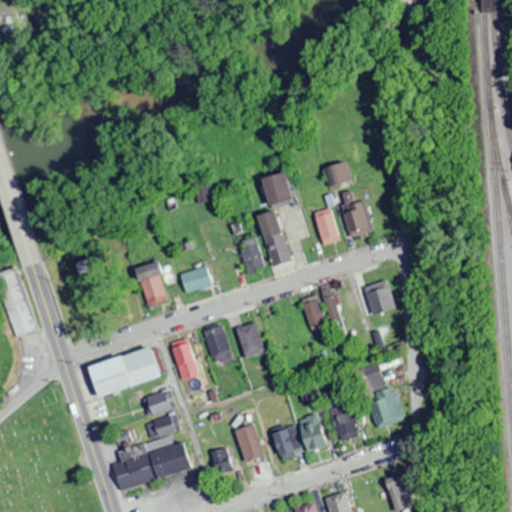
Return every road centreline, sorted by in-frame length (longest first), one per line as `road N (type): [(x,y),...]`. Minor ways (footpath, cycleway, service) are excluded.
road 1 (residential): [(435,0),(411,16),(395,49),(426,511)]
road 2 (residential): [(65,358),(408,250)]
road 3 (primary): [(115,511),(33,266)]
road 4 (residential): [(215,511),(422,445)]
